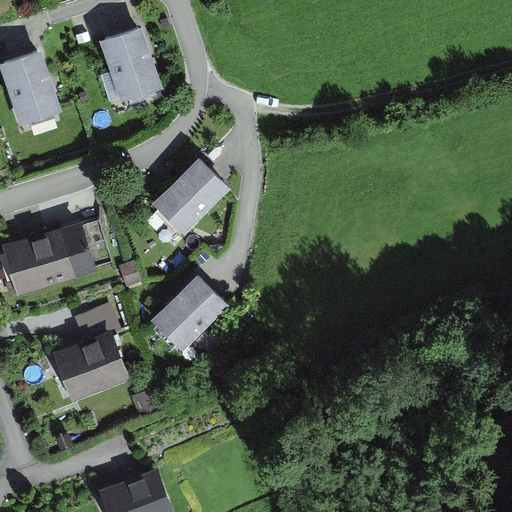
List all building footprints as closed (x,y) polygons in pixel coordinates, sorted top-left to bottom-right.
[(165,89),(144,26),(101,40),(122,103),(165,89)] [(64,111),(42,49),(0,63),(0,66),(21,126),(64,111)] [(232,188),(199,157),(153,204),(185,236),(232,188)] [(81,220),(2,244),(19,296),(98,271),(81,220)] [(136,260),(119,266),(127,287),(144,281),(136,260)] [(231,306),(198,273),(152,320),(185,352),(231,306)] [(112,331),(54,355),(74,403),(132,379),(112,331)] [(154,387),(132,396),(141,418),(163,409),(154,387)] [(175,511),(158,467),(99,489),(108,511),(175,511)]
